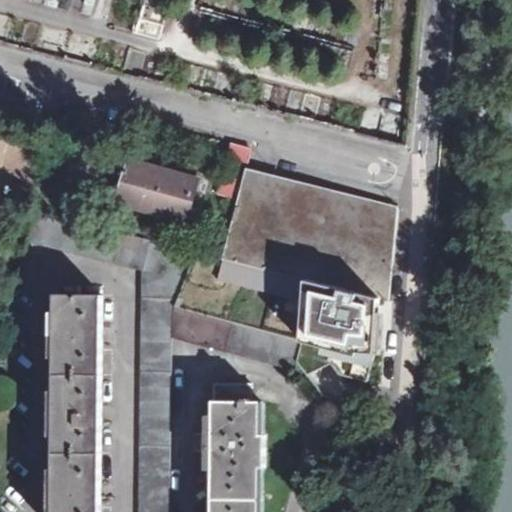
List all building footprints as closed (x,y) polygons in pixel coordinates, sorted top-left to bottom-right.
[(233,144),(221,193),(239,198),(247,168),(251,149),(233,144)] [(117,201),(189,219),(199,181),(128,162),(117,201)] [(399,207),(247,168),(239,198),(224,258),(390,300),(399,207)] [(143,270),(139,511),(169,511),(171,311),(195,251),(38,213),(30,241),(143,270)] [(56,295),(54,511),(99,511),(102,295),(56,295)] [(174,337),(293,368),(300,341),(175,307),(174,314),(174,337)] [(322,377),(379,392),(386,365),(372,361),(378,337),(331,324),(325,348),(329,349),(322,377)] [(253,384),(215,383),(213,511),(260,511),(261,467),(266,467),(266,434),(262,434),(262,402),(252,401),(253,384)]
